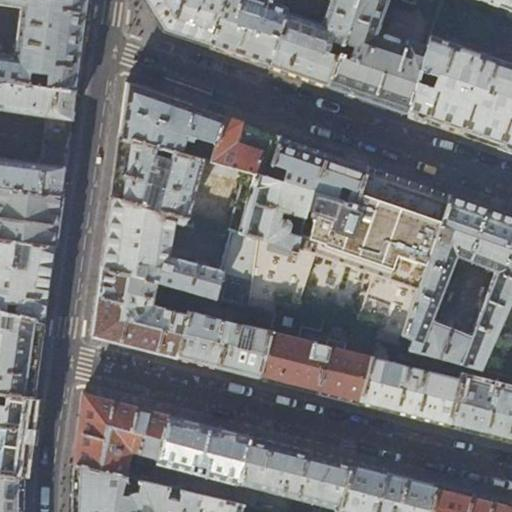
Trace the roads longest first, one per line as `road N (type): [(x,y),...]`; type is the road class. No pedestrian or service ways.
road 1 (residential): [(63,358),(511,473)]
road 2 (residential): [(511,186),(106,47)]
road 3 (tertiary): [(106,47),(63,358)]
road 4 (tertiary): [(63,358),(46,511)]
